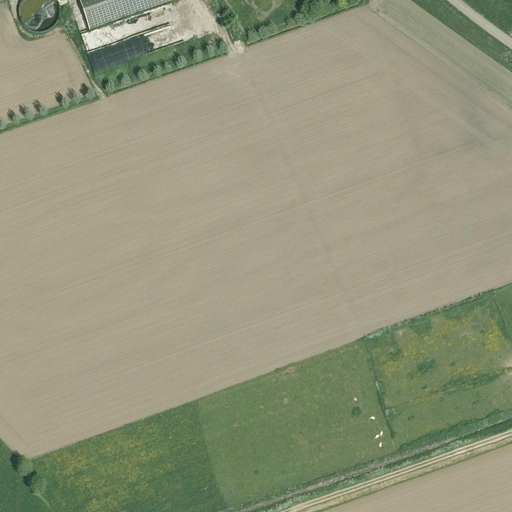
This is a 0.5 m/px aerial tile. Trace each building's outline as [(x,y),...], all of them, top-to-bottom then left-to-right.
[(22,26),(26,30),(32,32),(38,33),(44,32),(50,30),(54,25),(57,20),(59,14),(58,7),(55,1),(54,0),(21,0),(20,1),(18,7),(17,14),(18,20),(22,26)] [(84,0),(79,2),(89,30),(176,0),(84,0)] [(101,67),(197,41),(191,21),(96,47),(101,67)] [(493,297),(481,300),(484,308),(496,304),(493,297)] [(449,432),(460,427),(458,422),(447,427),(449,432)]
